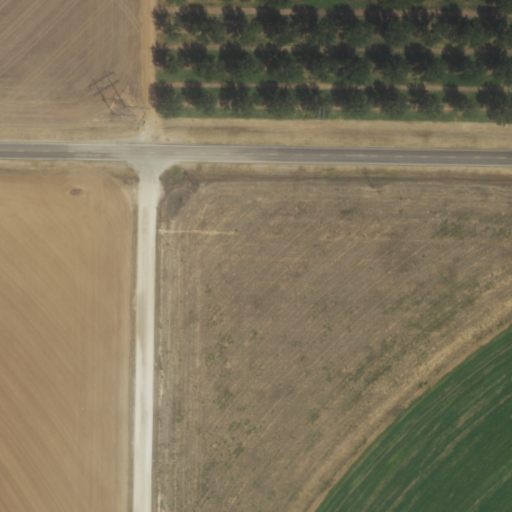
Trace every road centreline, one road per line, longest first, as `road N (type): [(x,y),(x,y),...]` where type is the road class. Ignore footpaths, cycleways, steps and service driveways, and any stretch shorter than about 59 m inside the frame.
road 1 (secondary): [(511,161),(0,154)]
road 2 (residential): [(151,156),(145,511)]
road 3 (residential): [(124,156),(78,134),(79,0)]
